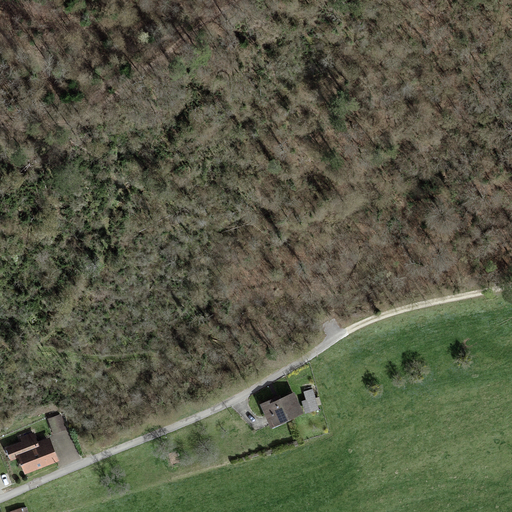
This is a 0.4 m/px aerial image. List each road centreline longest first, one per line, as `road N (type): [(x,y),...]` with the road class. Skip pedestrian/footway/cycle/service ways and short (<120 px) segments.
road 1 (residential): [(0,501),(223,407),(305,356)]
road 2 (track): [(0,122),(74,120),(235,0)]
road 3 (track): [(511,284),(360,323),(305,356)]
